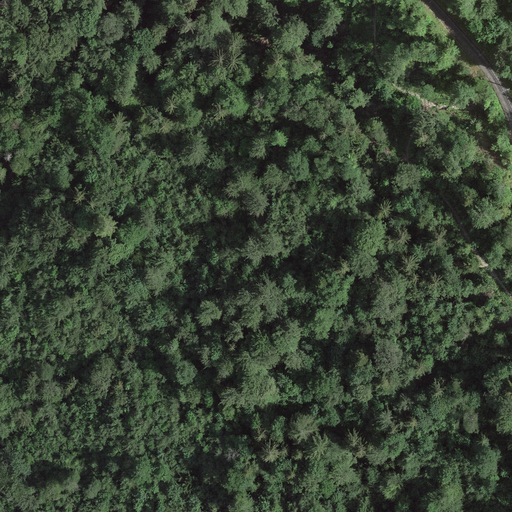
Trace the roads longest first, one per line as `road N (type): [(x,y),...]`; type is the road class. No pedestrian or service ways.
road 1 (track): [(323,262),(285,322),(261,326),(243,318),(141,199),(94,169),(72,133),(49,131),(32,141),(0,200)]
road 2 (track): [(323,262),(407,153)]
